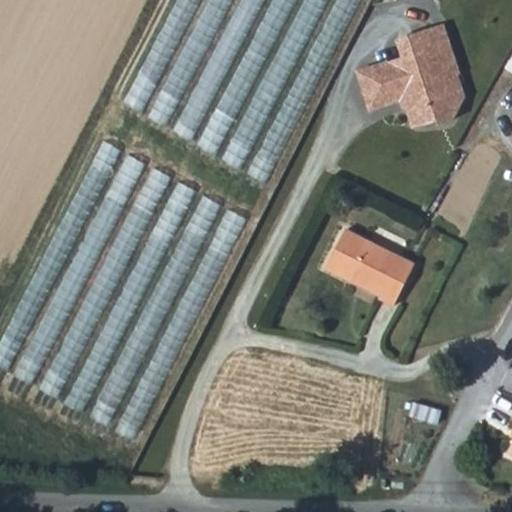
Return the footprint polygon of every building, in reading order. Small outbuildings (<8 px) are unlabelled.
[(377,103),(409,95),(410,95),(409,91),(413,91),(419,94),(421,102),(415,102),(415,104),(419,119),(427,124),(446,120),(442,105),(475,97),(469,74),(472,74),(459,21),(410,33),(414,52),(367,63),(377,103)] [(410,95),(409,95),(412,104),(415,104),(415,102),(421,102),(419,94),(413,91),(409,91),(410,95)] [(442,105),(446,120),(446,125),(461,121),(475,97),(442,105)] [(329,283),(356,297),(352,301),(352,303),(367,311),(390,268),(320,231),(299,273),(322,285),(329,283)] [(322,285),(352,301),(356,297),(329,283),(322,285)]
